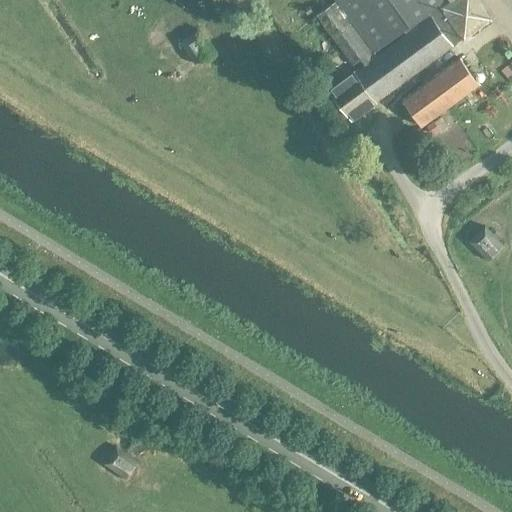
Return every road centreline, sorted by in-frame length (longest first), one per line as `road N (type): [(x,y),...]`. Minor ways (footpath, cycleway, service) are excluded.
road 1 (track): [(466,337),(0,53)]
road 2 (secondary): [(394,511),(0,274)]
road 3 (unclassified): [(511,384),(490,357),(434,243)]
